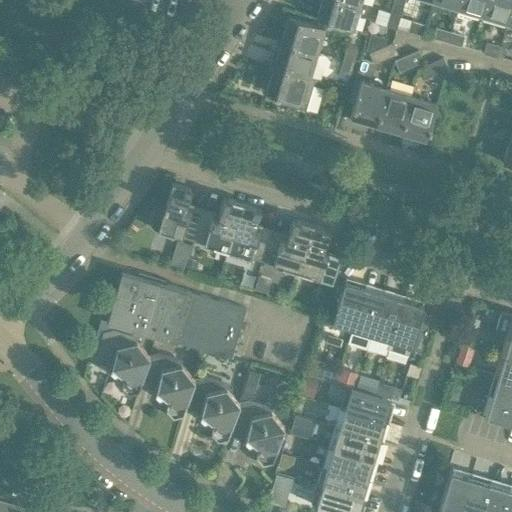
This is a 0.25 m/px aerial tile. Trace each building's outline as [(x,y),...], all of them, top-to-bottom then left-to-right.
[(358,3),(346,0),(320,0),(315,18),(351,28),(351,27),(359,30),(367,6),(358,3)] [(392,0),(389,13),(399,16),(404,1),(400,0),(392,0)] [(431,0),(457,8),(459,0),(431,0)] [(459,0),(457,8),(481,15),(485,0),(459,0)] [(506,23),(511,3),(511,0),(485,0),(481,15),(506,23)] [(399,16),(389,13),(385,26),(395,29),(399,16)] [(279,41),(315,52),(323,27),(287,16),(279,41)] [(422,35),(425,25),(410,20),(407,31),(422,35)] [(447,43),(450,32),(435,27),(432,38),(447,43)] [(450,32),(447,43),(460,47),(463,36),(450,32)] [(315,52),(279,41),(272,66),(307,77),(315,52)] [(496,57),(499,47),(485,42),(482,53),(496,57)] [(372,64),(396,53),(391,43),(368,53),(372,64)] [(343,60),(352,63),(356,49),(347,46),(343,60)] [(499,47),(496,57),(501,59),(505,48),(499,47)] [(397,71),(422,61),(417,50),(393,60),(397,71)] [(422,78),(447,68),(443,57),(418,67),(422,78)] [(352,63),(343,60),(339,72),(348,75),(352,63)] [(314,79),(307,77),(272,66),(264,92),(277,96),(275,102),(305,110),(314,79)] [(373,124),(384,88),(359,80),(348,117),(373,124)] [(330,93),(342,97),(346,88),(334,84),(330,93)] [(384,88),(373,124),(398,132),(409,96),(384,88)] [(409,96),(398,132),(424,140),(427,131),(428,131),(429,127),(428,127),(429,126),(428,126),(435,104),(409,96)] [(511,137),(509,137),(501,162),(511,165),(511,137)] [(163,202),(162,204),(160,204),(158,204),(156,205),(153,206),(151,208),(150,210),(149,212),(148,214),(148,216),(147,218),(148,221),(149,223),(150,225),(152,227),(154,228),(156,229),(191,240),(199,213),(184,208),(190,187),(170,182),(164,202),(163,202)] [(225,250),(240,202),(221,197),(215,217),(199,213),(191,240),(225,250)] [(240,202),(225,250),(260,260),(268,233),(252,229),(258,208),(240,202)] [(294,271),(308,223),(290,217),(284,238),(268,233),(260,260),(294,271)] [(308,223),(294,271),(330,281),(338,254),(321,249),(327,228),(308,223)] [(229,358),(244,307),(120,270),(105,321),(229,358)] [(352,326),(364,287),(343,281),(331,320),(352,326)] [(371,332),(383,293),(364,287),(352,326),(371,332)] [(383,293),(371,332),(390,338),(402,298),(383,293)] [(402,298),(390,338),(411,344),(409,349),(423,353),(434,315),(420,311),(423,304),(402,298)] [(137,391),(139,384),(148,354),(128,333),(114,329),(102,332),(93,361),(105,365),(112,372),(117,371),(123,377),(120,387),(127,394),(137,391)] [(503,355),(511,357),(511,336),(509,336),(503,355)] [(182,416),(184,407),(193,377),(173,356),(157,352),(148,354),(139,384),(149,388),(158,396),(162,395),(168,401),(165,410),(172,418),(182,416)] [(497,374),(511,378),(511,357),(503,355),(497,374)] [(308,370),(308,372),(308,373),(310,374),(313,375),(315,376),(320,377),(321,377),(321,378),(325,379),(326,379),(327,379),(328,379),(328,380),(330,380),(331,381),(332,381),(335,382),(338,383),(340,383),(342,384),(342,383),(343,384),(347,385),(350,385),(352,383),(356,374),(357,372),(356,372),(355,372),(354,371),(351,370),(347,369),(346,369),(343,368),(340,368),(339,369),(337,369),(335,368),(334,368),(332,367),(331,367),(329,366),(324,364),(323,364),(322,363),(321,363),(318,361),(317,361),(315,361),(314,363),(313,364),(312,365),(310,368),(309,369),(308,370)] [(243,389),(253,392),(258,374),(248,371),(243,389)] [(492,394),(511,399),(511,378),(497,374),(492,394)] [(193,377),(184,407),(195,410),(202,419),(207,418),(213,425),(209,433),(217,441),(227,439),(229,431),(238,401),(237,401),(217,380),(201,375),(193,377)] [(357,381),(356,384),(357,385),(358,386),(359,386),(360,387),(361,387),(362,387),(362,386),(366,386),(370,386),(372,386),(374,386),(375,386),(375,385),(376,384),(377,382),(377,380),(376,379),(375,379),(372,378),(370,377),(366,376),(364,375),(360,375),(358,376),(357,381)] [(378,382),(374,394),(390,399),(390,397),(394,387),(380,383),(378,382)] [(343,408),(384,420),(390,400),(350,387),(343,408)] [(511,399),(492,394),(485,414),(511,422),(511,399)] [(238,401),(229,431),(239,435),(246,443),(251,441),(257,448),(254,457),(262,464),(272,461),(283,424),(262,403),(247,399),(238,401)] [(338,427),(378,439),(384,420),(343,408),(338,427)] [(332,446),(372,459),(378,439),(338,427),(332,446)] [(326,466),(366,478),(372,459),(332,446),(326,466)] [(320,485),(360,497),(366,478),(326,466),(320,485)] [(440,511),(459,511),(470,476),(449,470),(437,511),(440,511)] [(275,473),(267,501),(283,506),(292,478),(275,473)] [(470,476),(459,511),(480,511),(489,482),(470,476)] [(489,482),(480,511),(501,511),(508,488),(489,482)] [(355,511),(360,497),(320,485),(314,506),(324,509),(335,511),(355,511)] [(511,511),(511,489),(508,488),(501,511),(511,511)] [(2,498),(0,506),(0,511),(25,511),(28,506),(2,498)]
